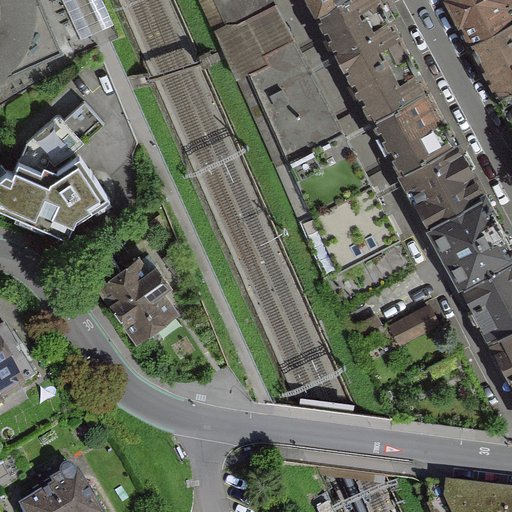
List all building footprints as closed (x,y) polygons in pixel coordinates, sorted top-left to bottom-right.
[(0,0),(0,77),(53,55),(29,0),(0,0)] [(197,0),(212,30),(273,0),(197,0)] [(275,0),(273,0),(212,30),(235,76),(244,72),(265,62),(260,52),(293,35),(275,0)] [(303,0),(310,13),(334,0),(303,0)] [(334,0),(310,13),(366,117),(425,86),(404,46),(392,23),(379,0),(334,0)] [(447,0),(468,37),(506,13),(499,1),(500,0),(447,0)] [(511,113),(511,22),(506,13),(468,37),(510,114),(511,113)] [(341,132),(293,35),(260,52),(265,62),(244,72),(287,158),(341,132)] [(366,117),(395,173),(454,142),(425,86),(366,117)] [(20,140),(10,160),(7,170),(0,168),(0,202),(12,207),(10,218),(53,238),(59,223),(101,198),(70,152),(103,123),(82,100),(20,140)] [(368,188),(341,132),(287,158),(314,214),(368,188)] [(395,173),(423,225),(482,194),(454,142),(395,173)] [(394,240),(368,188),(314,214),(300,221),(326,274),(394,240)] [(423,225),(456,287),(511,257),(511,250),(482,194),(423,225)] [(394,240),(326,274),(342,305),(410,272),(394,240)] [(483,339),(511,323),(511,257),(456,287),(483,339)] [(132,340),(169,313),(164,307),(155,295),(160,291),(144,270),(140,273),(129,259),(92,287),(132,340)] [(400,343),(437,322),(427,303),(389,324),(400,343)] [(382,323),(377,313),(353,325),(358,334),(382,323)] [(511,391),(511,323),(483,339),(511,392),(511,391)] [(0,407),(5,404),(3,400),(26,386),(0,340),(0,407)] [(460,363),(455,352),(427,366),(432,376),(460,363)] [(18,487),(30,511),(113,511),(83,453),(18,487)] [(511,511),(511,489),(486,487),(446,483),(444,497),(450,511),(511,511)]
